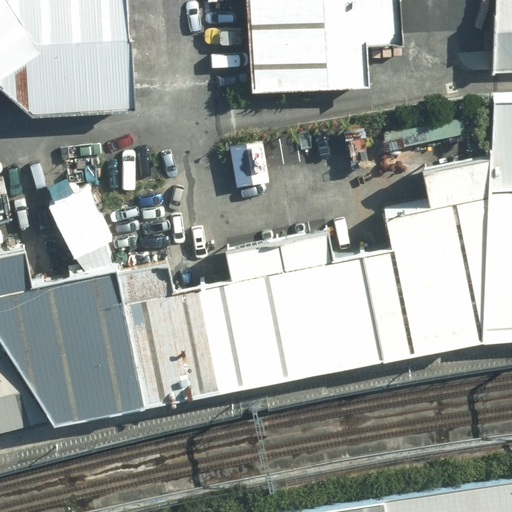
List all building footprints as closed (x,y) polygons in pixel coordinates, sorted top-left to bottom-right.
[(0,0),(0,87),(37,118),(125,110),(115,0),(0,0)] [(398,0),(239,0),(245,93),(352,86),(349,43),(401,40),(398,0)] [(511,0),(496,0),(498,80),(511,79),(511,0)] [(494,156),(495,192),(511,190),(511,104),(492,105),(494,156)] [(0,260),(0,333),(59,420),(493,339),(495,192),(494,156),(434,165),(436,202),(396,212),(389,250),(125,296),(115,271),(28,289),(22,256),(0,260)] [(511,190),(495,192),(493,339),(511,336),(511,190)] [(0,435),(17,431),(0,371),(0,435)] [(511,511),(511,482),(328,511),(511,511)]
